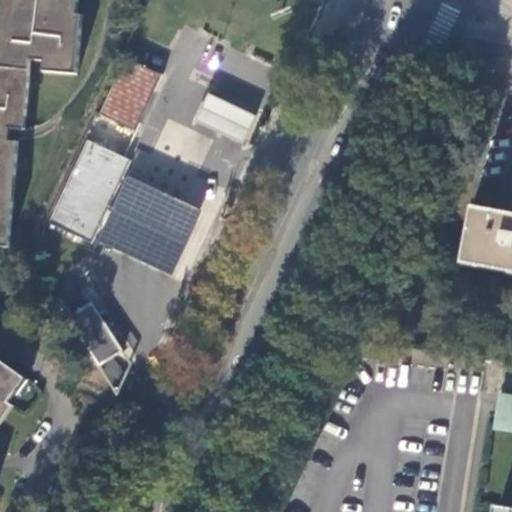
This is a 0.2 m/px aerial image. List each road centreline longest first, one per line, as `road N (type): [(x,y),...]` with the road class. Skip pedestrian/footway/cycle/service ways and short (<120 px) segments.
road 1 (primary): [(163,511),(386,10)]
road 2 (tertiary): [(386,10),(511,34)]
